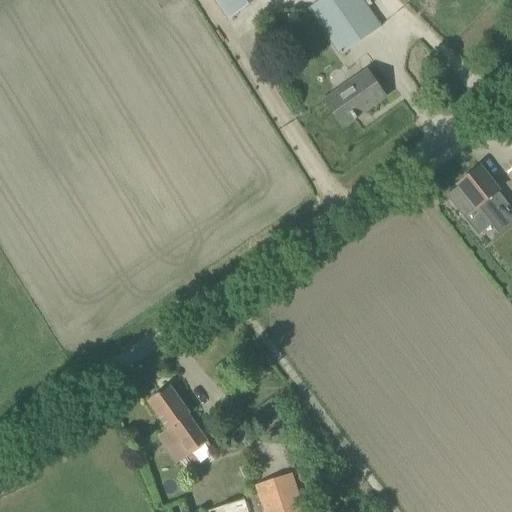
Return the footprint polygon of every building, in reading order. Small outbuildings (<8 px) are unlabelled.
[(215,0),(229,19),(256,0),(215,0)] [(381,27),(362,0),(321,0),(309,8),(341,55),(381,27)] [(342,128),(385,97),(367,71),(325,101),(342,128)] [(464,216),(476,206),(477,208),(485,202),(497,218),(508,209),(496,193),(499,191),(480,168),(458,185),(460,187),(448,196),(464,216)] [(189,415),(170,386),(148,402),(167,430),(169,428),(196,466),(214,453),(188,415),(189,415)] [(302,511),(290,474),(288,475),(256,486),(264,511),(302,511)] [(247,511),(244,500),(207,511),(247,511)]
